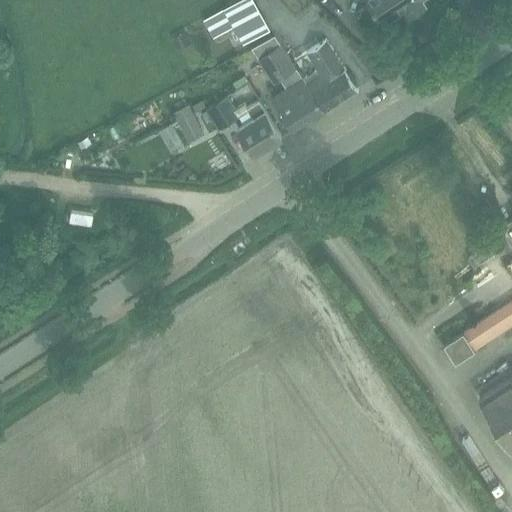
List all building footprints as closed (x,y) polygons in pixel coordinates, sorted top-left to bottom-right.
[(243,44),(271,28),(255,0),(238,0),(204,19),(213,37),(234,26),(243,44)] [(368,0),(384,24),(406,10),(410,17),(426,7),(421,0),(368,0)] [(293,129),(323,111),(303,79),(276,36),(253,48),(276,83),(282,79),(288,89),(274,98),(293,129)] [(323,111),(358,89),(327,40),(307,53),(318,69),(303,79),(323,111)] [(283,136),(265,109),(260,99),(248,107),(245,103),(236,109),(228,95),(206,108),(219,129),(239,116),(244,123),(238,127),(255,154),(283,136)] [(160,145),(168,165),(215,146),(206,126),(160,145)] [(511,299),(445,344),(456,361),(511,324),(511,376),(480,398),(511,447),(511,227),(509,230),(511,234),(511,299)]
